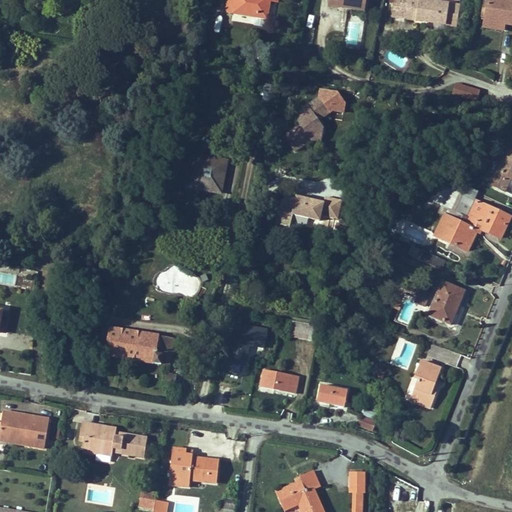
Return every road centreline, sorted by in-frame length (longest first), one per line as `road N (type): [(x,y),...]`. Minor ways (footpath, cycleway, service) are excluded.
road 1 (residential): [(432,479),(346,436),(0,376)]
road 2 (residential): [(511,283),(432,479)]
